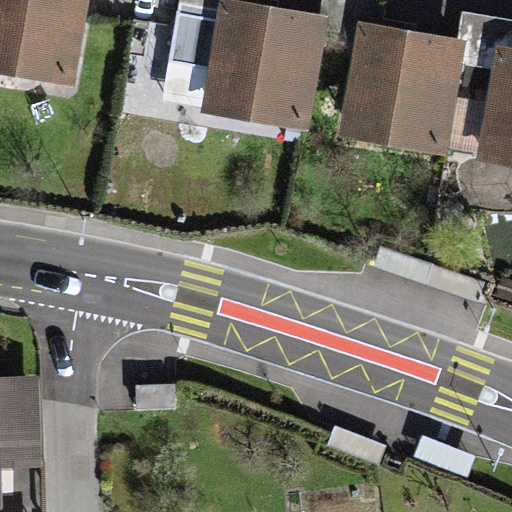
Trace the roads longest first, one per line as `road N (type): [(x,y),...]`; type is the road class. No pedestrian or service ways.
road 1 (secondary): [(511,406),(266,318),(72,269)]
road 2 (residential): [(73,511),(72,269)]
